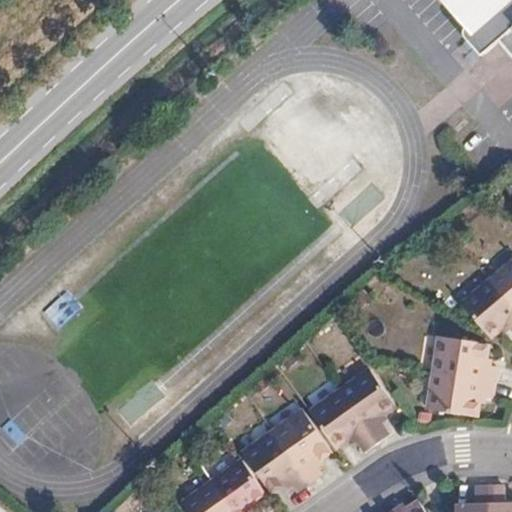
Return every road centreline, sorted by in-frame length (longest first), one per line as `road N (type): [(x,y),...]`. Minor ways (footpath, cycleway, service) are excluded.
road 1 (primary): [(0,169),(183,0)]
road 2 (residential): [(339,511),(413,460),(458,447),(511,453)]
